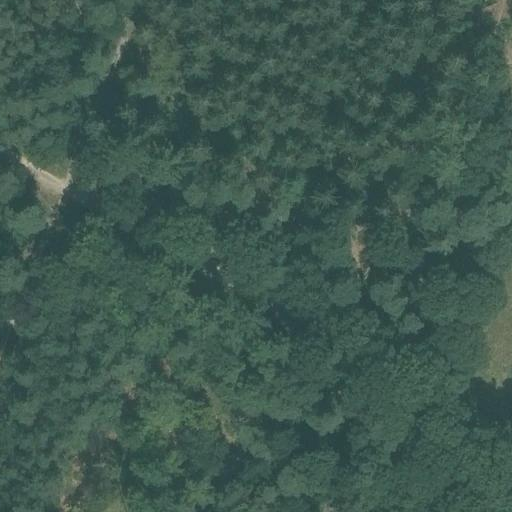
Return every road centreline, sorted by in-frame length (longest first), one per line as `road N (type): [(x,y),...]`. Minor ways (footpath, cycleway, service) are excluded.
road 1 (track): [(511,446),(0,153)]
road 2 (track): [(0,334),(137,0)]
